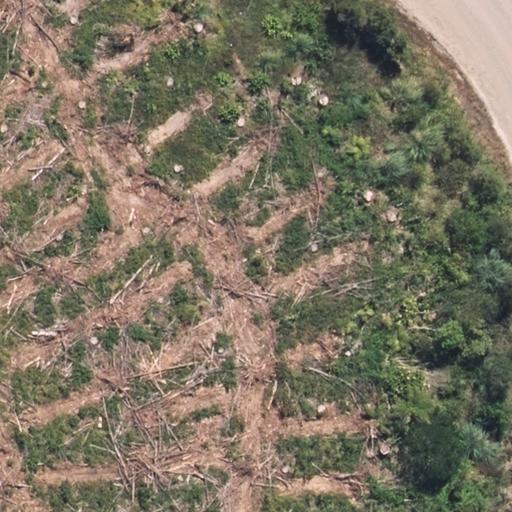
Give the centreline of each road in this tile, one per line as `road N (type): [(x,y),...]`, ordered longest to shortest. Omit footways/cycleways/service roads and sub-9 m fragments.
road 1 (unclassified): [(511,212),(495,321),(489,511)]
road 2 (unclassified): [(419,0),(446,27),(511,179)]
